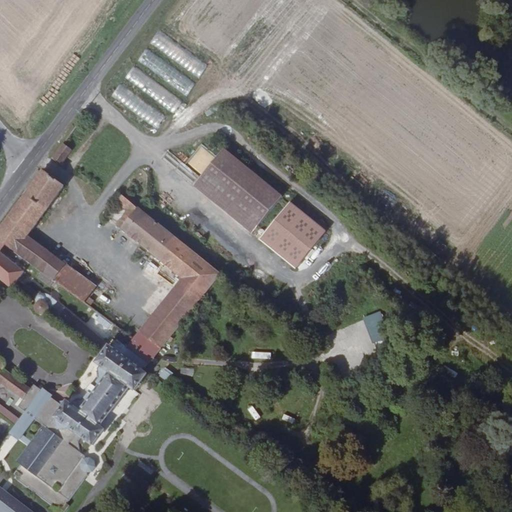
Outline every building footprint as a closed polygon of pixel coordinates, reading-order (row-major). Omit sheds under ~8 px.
[(144,50),(137,62),(192,97),(200,85),(144,50)] [(146,92),(153,82),(133,67),(126,77),(146,92)] [(130,109),(138,97),(119,84),(111,96),(130,109)] [(171,92),(160,99),(170,115),(181,108),(171,92)] [(80,166),(92,175),(117,143),(105,134),(80,166)] [(72,150),(63,142),(54,157),(62,164),(65,161),(72,150)] [(291,199),(231,149),(200,185),(261,236),(291,199)] [(178,170),(188,182),(193,177),(184,165),(178,170)] [(28,239),(65,188),(43,171),(0,229),(0,242),(6,247),(40,272),(54,282),(65,267),(28,239)] [(125,200),(108,186),(103,193),(126,213),(124,216),(127,219),(124,224),(126,227),(123,232),(182,279),(203,295),(219,276),(125,200)] [(297,271),(327,231),(289,202),(259,241),(297,271)] [(1,254),(6,247),(0,242),(0,276),(15,288),(25,274),(1,254)] [(37,276),(51,286),(54,282),(40,272),(37,276)] [(182,279),(141,331),(162,349),(203,295),(182,279)] [(24,289),(35,299),(30,304),(40,316),(50,316),(78,339),(102,353),(108,344),(28,283),(24,289)] [(380,312),(363,318),(372,344),(390,337),(380,312)] [(162,349),(141,331),(134,340),(127,349),(137,357),(149,367),(162,349)] [(133,362),(137,357),(127,349),(121,344),(116,351),(113,348),(101,365),(103,368),(111,374),(82,413),(74,407),(73,405),(68,410),(62,406),(59,410),(46,401),(38,393),(37,394),(29,387),(7,371),(6,366),(4,363),(0,362),(0,390),(3,387),(20,400),(15,407),(22,413),(25,411),(32,417),(30,419),(41,428),(30,442),(27,446),(15,460),(21,465),(14,472),(17,475),(15,477),(51,506),(49,510),(52,511),(59,511),(60,511),(64,511),(93,474),(95,475),(97,472),(97,466),(91,461),(84,462),(84,457),(79,454),(78,444),(82,440),(84,440),(93,447),(106,431),(103,428),(132,390),(135,392),(148,375),(133,362)] [(270,349),(250,351),(251,357),(271,355),(270,349)] [(84,402),(78,403),(74,407),(82,413),(111,374),(103,368),(100,371),(102,379),(84,402)] [(165,368),(159,376),(166,382),(172,373),(165,368)] [(181,368),(179,374),(192,377),(193,371),(181,368)] [(40,389),(32,384),(29,387),(37,394),(38,393),(40,389)] [(40,388),(40,389),(38,393),(46,401),(49,396),(50,395),(40,388)] [(141,392),(124,421),(133,426),(151,398),(141,392)] [(62,406),(49,396),(46,401),(59,410),(62,406)] [(252,407),(247,410),(255,420),(259,416),(252,407)] [(22,413),(9,431),(27,446),(30,442),(20,433),(30,419),(32,417),(25,411),(22,413)] [(1,491),(0,492),(0,511),(10,511),(14,501),(1,491)] [(27,511),(14,501),(10,511),(27,511)]
